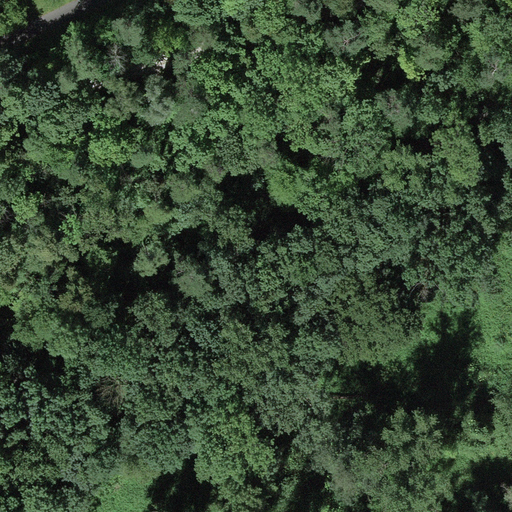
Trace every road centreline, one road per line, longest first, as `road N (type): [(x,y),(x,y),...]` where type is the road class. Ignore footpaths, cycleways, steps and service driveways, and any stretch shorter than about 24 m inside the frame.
road 1 (track): [(511,98),(0,398)]
road 2 (track): [(371,0),(0,110)]
